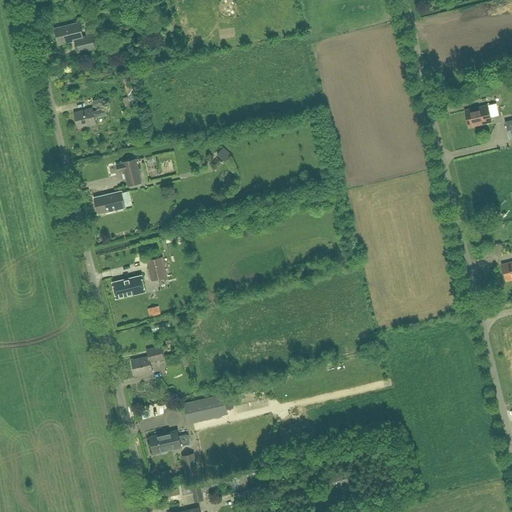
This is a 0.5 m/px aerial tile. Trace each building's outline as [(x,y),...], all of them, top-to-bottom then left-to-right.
[(92,35),(83,37),(79,22),(54,28),(58,45),(75,41),(78,53),(96,49),(92,35)] [(95,107),(105,105),(103,99),(93,101),(95,107)] [(469,127),(491,122),(487,105),(465,110),(469,127)] [(78,129),(96,124),(92,108),(74,112),(78,129)] [(106,108),(94,111),(95,117),(107,114),(106,108)] [(217,158),(210,165),(216,171),(223,164),(217,158)] [(128,187),(142,184),(137,160),(123,163),(116,165),(118,173),(125,171),(128,187)] [(123,191),(125,206),(133,205),(131,190),(123,191)] [(121,192),(95,197),(98,214),(125,208),(121,192)] [(147,261),(152,280),(167,276),(163,257),(147,261)] [(505,281),(511,279),(511,261),(501,264),(505,281)] [(113,282),(117,299),(145,292),(141,275),(113,282)] [(150,362),(163,359),(160,346),(147,349),(148,356),(131,360),(135,376),(152,372),(150,362)] [(233,409),(230,393),(224,394),(227,411),(233,409)] [(228,414),(223,394),(184,403),(189,423),(228,414)] [(154,453),(174,449),(182,447),(181,446),(189,444),(190,442),(189,435),(187,434),(179,436),(179,435),(175,436),(174,431),(150,437),(154,453)] [(198,472),(194,453),(183,456),(187,475),(198,472)] [(229,474),(233,492),(234,491),(243,490),(239,472),(229,474)] [(349,472),(324,478),(327,487),(337,485),(338,487),(345,485),(346,489),(353,488),(349,472)] [(193,493),(194,502),(203,500),(202,492),(208,491),(208,489),(220,486),(218,478),(199,482),(199,481),(190,483),(180,485),(182,495),(193,493)] [(165,498),(179,494),(178,488),(163,492),(165,498)]
